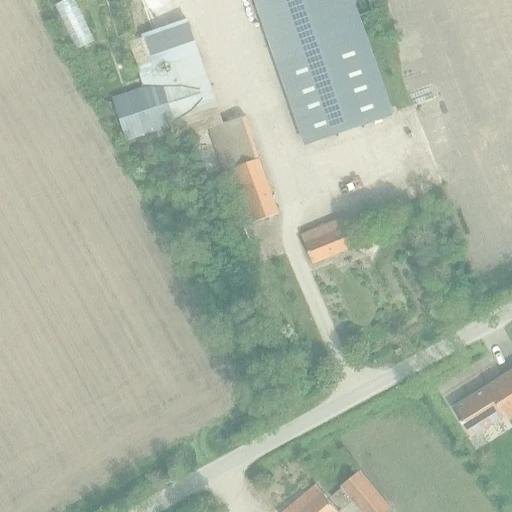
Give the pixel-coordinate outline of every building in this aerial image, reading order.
[(255,0),(306,143),(393,113),(353,0),(255,0)] [(129,137),(176,121),(164,87),(117,104),(129,137)] [(257,220),(281,212),(248,116),(224,124),(257,220)] [(313,263),(355,247),(344,218),(302,234),(313,263)] [(505,415),(508,420),(511,417),(511,370),(453,408),(471,436),(505,415)] [(358,469),(340,485),(363,511),(382,511),(389,506),(358,469)] [(338,511),(339,511),(315,485),(283,511),(338,511)]
